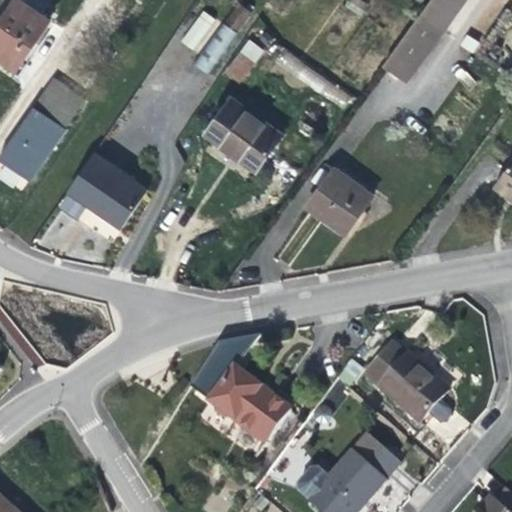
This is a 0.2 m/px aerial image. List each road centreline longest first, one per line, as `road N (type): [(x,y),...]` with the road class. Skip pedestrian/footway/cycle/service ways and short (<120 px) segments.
road 1 (tertiary): [(496,264),(197,314)]
road 2 (residential): [(0,257),(197,314)]
road 3 (tertiary): [(197,314),(53,386)]
road 4 (residential): [(53,386),(152,511)]
road 5 (residential): [(433,511),(511,413)]
